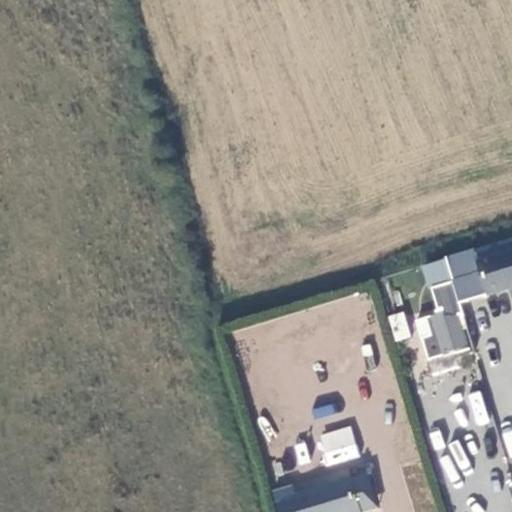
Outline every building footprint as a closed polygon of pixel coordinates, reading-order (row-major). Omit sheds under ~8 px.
[(511,290),(511,245),(478,255),(490,296),(511,290)] [(490,296),(478,255),(449,263),(461,304),(490,296)] [(472,350),(460,310),(419,323),(432,362),(472,350)] [(394,341),(411,337),(403,311),(387,315),(394,341)] [(325,467),(360,456),(350,425),(316,436),(325,467)] [(368,511),(359,479),(300,495),(304,511),(368,511)]
